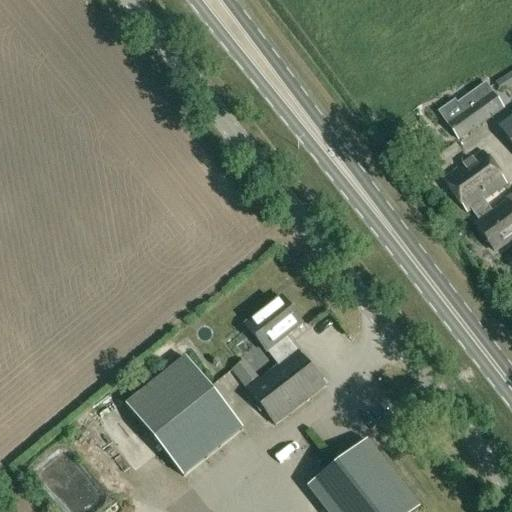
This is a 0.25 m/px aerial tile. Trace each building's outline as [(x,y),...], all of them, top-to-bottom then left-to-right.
[(485,98),(448,124),(460,140),(480,126),(475,118),(491,106),(485,98)] [(511,144),(511,117),(499,126),(511,144)] [(444,180),(468,214),(484,202),(508,184),(484,151),(444,180)] [(477,226),(495,252),(511,239),(511,194),(506,199),(509,203),(493,214),(484,202),(473,211),(481,223),(477,226)] [(280,366),(297,353),(286,339),(304,325),(282,298),(246,326),(268,353),(269,352),(280,366)] [(252,336),(233,340),(238,361),(257,357),(252,336)] [(280,366),(249,391),(277,427),(327,388),(299,352),(297,353),(280,366)] [(253,357),(238,365),(248,383),(263,374),(253,357)] [(243,431),(185,359),(126,406),(183,478),(243,431)] [(307,489),(324,511),(416,511),(420,509),(367,442),(307,489)]
